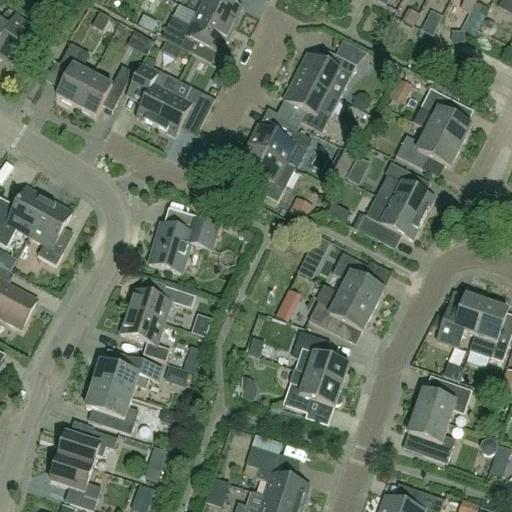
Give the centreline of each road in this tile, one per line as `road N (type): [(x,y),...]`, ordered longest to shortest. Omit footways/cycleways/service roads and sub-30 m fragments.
road 1 (residential): [(0,486),(115,242),(108,193)]
road 2 (residential): [(343,511),(390,356),(424,293),(463,264)]
road 3 (residential): [(156,168),(179,180),(200,173),(277,23)]
road 4 (residential): [(463,264),(470,210),(511,107)]
road 5 (residential): [(108,193),(0,125)]
